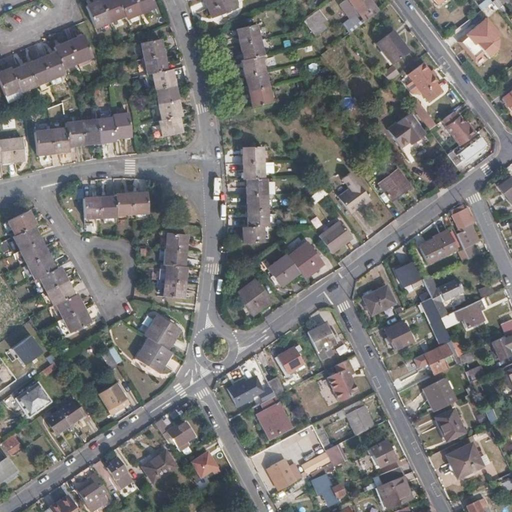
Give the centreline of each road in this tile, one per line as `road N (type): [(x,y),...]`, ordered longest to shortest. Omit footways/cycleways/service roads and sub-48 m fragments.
road 1 (residential): [(443,511),(331,287)]
road 2 (residential): [(191,382),(2,511)]
road 3 (residential): [(511,151),(397,0)]
road 4 (residential): [(331,287),(466,186)]
road 5 (residential): [(174,0),(211,154)]
road 6 (residential): [(191,382),(266,511)]
road 7 (residential): [(72,240),(105,307),(125,292),(124,248)]
road 8 (residential): [(213,203),(210,331)]
